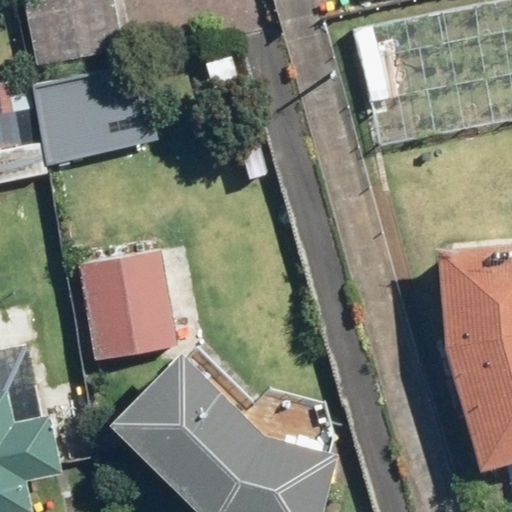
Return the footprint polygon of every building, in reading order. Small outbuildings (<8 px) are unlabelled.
[(8,129),(36,125),(38,140),(0,145),(0,183),(43,178),(41,168),(109,159),(97,75),(135,70),(126,0),(18,0),(30,84),(2,88),(8,129)] [(511,243),(423,242),(424,250),(427,350),(463,473),(511,459),(511,243)] [(163,253),(75,264),(87,359),(174,348),(163,253)] [(91,428),(176,511),(308,511),(321,461),(162,355),(159,359),(91,428)] [(2,420),(0,410),(0,511),(27,511),(21,482),(49,476),(36,413),(2,420)]
